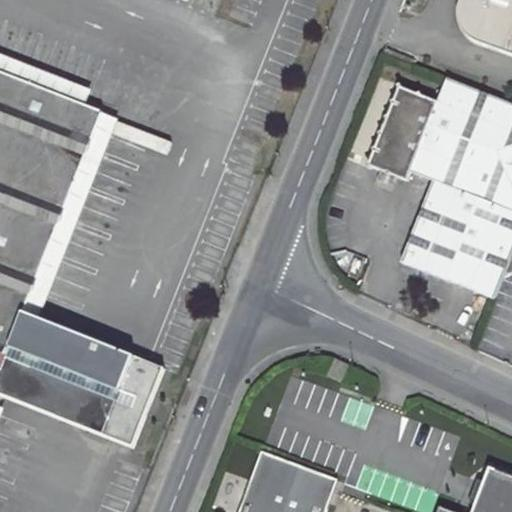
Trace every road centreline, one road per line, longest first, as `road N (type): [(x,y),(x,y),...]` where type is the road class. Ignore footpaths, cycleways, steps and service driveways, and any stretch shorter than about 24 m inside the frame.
road 1 (unknown): [(76,0),(170,30),(203,49),(218,75),(220,105),(151,302)]
road 2 (unclassified): [(263,285),(372,0)]
road 3 (unclassified): [(263,285),(511,402)]
road 4 (unclassified): [(172,511),(263,285)]
